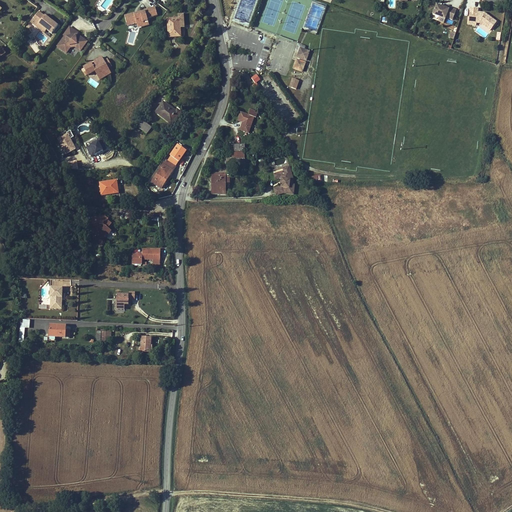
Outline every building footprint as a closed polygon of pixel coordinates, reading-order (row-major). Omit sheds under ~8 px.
[(452,20),(456,10),(449,8),(448,9),(444,8),(442,7),(437,5),(433,15),(440,17),(445,19),(446,17),(452,20)] [(147,18),(154,16),(152,8),(145,10),(145,11),(137,13),(138,15),(135,15),(134,14),(134,13),(125,16),(128,26),(137,23),(137,26),(144,24),(143,22),(148,21),(147,18)] [(497,22),(485,13),(481,13),(481,14),(478,13),(478,12),(478,9),(470,8),(469,20),(476,21),(476,23),(477,23),(481,23),(490,31),(497,22)] [(52,22),(50,21),(51,20),(45,15),(45,16),(44,16),(39,11),(31,22),(37,26),(39,23),(47,29),(52,34),(58,26),(52,21),(52,22)] [(179,28),(179,19),(168,19),(169,37),(181,37),(180,28),(179,28)] [(47,29),(39,23),(37,26),(44,32),(47,29)] [(87,42),(77,34),(78,33),(70,27),(64,35),(65,36),(57,46),(66,53),(70,47),(75,47),(80,51),(87,42)] [(304,50),(305,47),(298,44),(296,51),(299,52),(300,48),(304,50)] [(306,60),(309,51),(304,50),(300,48),(299,52),(297,57),(306,60)] [(111,73),(108,68),(104,61),(102,57),(94,61),(95,63),(92,65),(91,63),(84,67),(86,71),(84,72),(86,75),(88,74),(88,75),(95,71),(104,78),(111,73)] [(302,72),(305,63),(297,60),(293,69),(302,72)] [(104,78),(95,71),(100,80),(104,78)] [(255,83),(260,80),(257,75),(251,78),(255,83),(252,86),(255,90),(259,88),(255,83)] [(296,89),(299,81),(292,79),(290,87),(296,89)] [(172,124),(181,112),(177,110),(176,112),(165,103),(162,108),(160,106),(155,112),(172,124)] [(248,133),(254,117),(256,118),(258,112),(250,110),(249,115),(241,112),(238,121),(239,121),(243,122),(240,130),(248,133)] [(152,128),(144,122),(143,123),(141,121),(137,126),(147,134),(152,128)] [(73,142),(70,136),(67,138),(66,135),(55,139),(57,143),(57,145),(68,141),(69,142),(69,144),(73,142)] [(108,150),(102,139),(86,147),(91,157),(98,153),(99,154),(108,150)] [(176,161),(181,153),(182,154),(184,151),(180,149),(176,146),(174,148),(173,152),(170,156),(176,161)] [(249,162),(248,152),(245,152),(232,152),(232,158),(227,158),(227,166),(234,166),(234,159),(236,159),(241,159),(241,167),(241,169),(246,169),(246,162),(249,162)] [(176,167),(166,160),(164,165),(173,171),(176,167)] [(168,178),(173,171),(164,165),(152,182),(161,189),(167,180),(165,178),(166,177),(168,178)] [(290,184),(290,179),(288,170),(284,171),(274,174),(276,180),(280,179),(281,179),(282,179),(282,183),(281,187),(274,189),(276,195),(283,193),(293,195),(295,185),(293,185),(290,184)] [(229,185),(229,174),(212,174),(212,183),(214,183),(214,184),(212,184),(212,194),(225,194),(225,185),(229,185)] [(310,184),(322,181),(320,174),(309,177),(310,184)] [(117,186),(116,181),(100,183),(102,195),(118,193),(117,188),(116,188),(116,186),(117,186)] [(107,228),(111,224),(107,220),(108,219),(105,216),(101,217),(101,219),(100,219),(100,217),(92,218),(94,233),(96,233),(96,236),(101,235),(102,238),(106,237),(111,231),(107,228)] [(160,260),(161,251),(142,250),(142,254),(132,254),(132,264),(142,264),(142,262),(142,259),(153,259),(153,265),(160,265),(160,260)] [(60,309),(60,297),(62,297),(62,288),(50,287),(50,297),(51,297),(50,308),(60,309)] [(129,293),(117,293),(117,308),(124,308),(125,304),(128,304),(128,298),(135,299),(135,291),(129,291),(129,293)] [(66,330),(66,326),(58,325),(58,326),(54,326),(50,325),(49,336),(56,337),(65,338),(65,337),(66,330)] [(111,337),(111,332),(102,331),(102,343),(105,343),(106,337),(107,337),(110,337),(111,337)] [(151,345),(152,338),(141,337),(140,352),(151,353),(151,345)]
